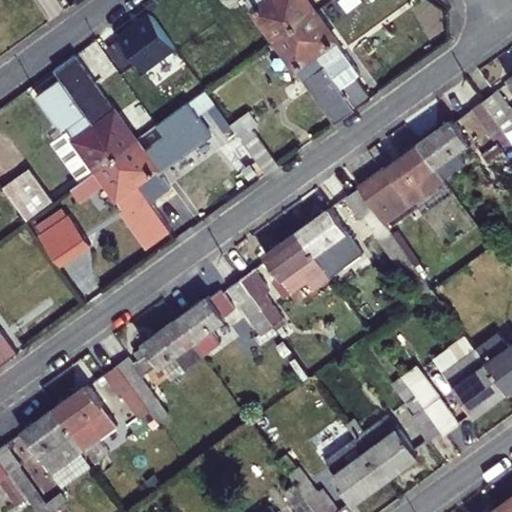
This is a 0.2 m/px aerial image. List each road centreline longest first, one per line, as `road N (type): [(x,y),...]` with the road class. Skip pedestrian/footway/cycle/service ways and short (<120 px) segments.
road 1 (residential): [(502,25),(0,389)]
road 2 (residential): [(113,0),(0,81)]
road 3 (residential): [(413,511),(511,440)]
